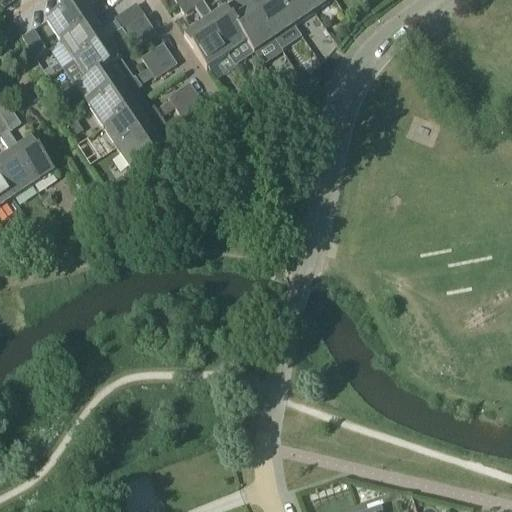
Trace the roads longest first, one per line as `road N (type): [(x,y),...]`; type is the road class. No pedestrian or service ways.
road 1 (residential): [(296,282),(352,80),(389,33),(431,0)]
road 2 (residential): [(269,511),(260,423),(283,335)]
